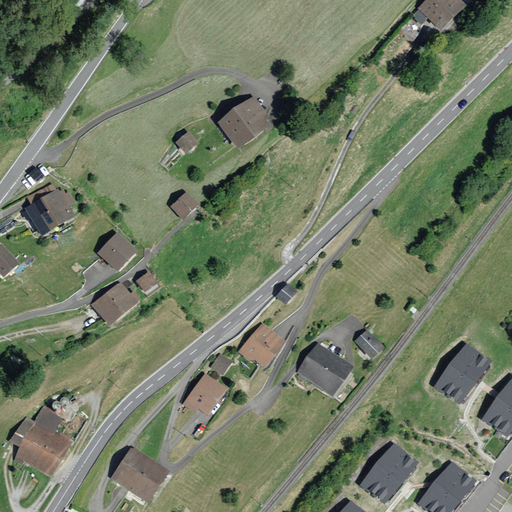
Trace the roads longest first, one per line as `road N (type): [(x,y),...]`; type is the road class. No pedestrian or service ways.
road 1 (residential): [(180,387),(164,453),(170,467),(264,392),(324,268),(388,189),(385,175)]
road 2 (secondary): [(207,340),(385,175)]
road 3 (tertiary): [(0,193),(136,1)]
road 4 (residential): [(198,212),(107,290),(0,326)]
road 5 (secondary): [(53,511),(119,414),(207,340)]
road 6 (secondary): [(385,175),(511,51)]
road 7 (residential): [(180,387),(114,458),(98,507),(111,510),(115,502)]
road 8 (track): [(25,511),(90,426),(95,401),(82,396)]
road 9 (unclassified): [(0,85),(94,0)]
